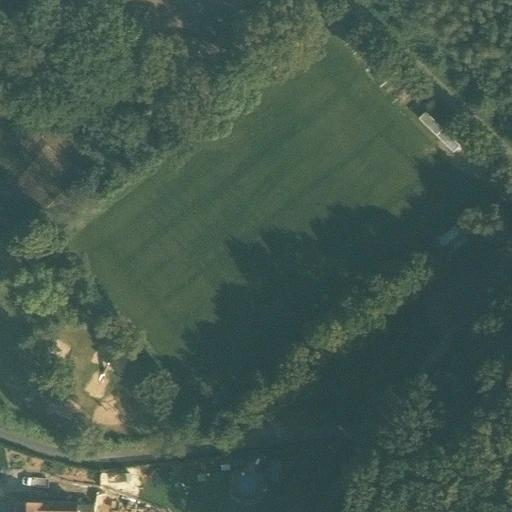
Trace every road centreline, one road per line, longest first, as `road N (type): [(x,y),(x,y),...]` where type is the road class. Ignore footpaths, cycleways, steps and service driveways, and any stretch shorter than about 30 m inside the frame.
road 1 (unclassified): [(511,252),(318,511)]
road 2 (track): [(341,0),(511,157)]
